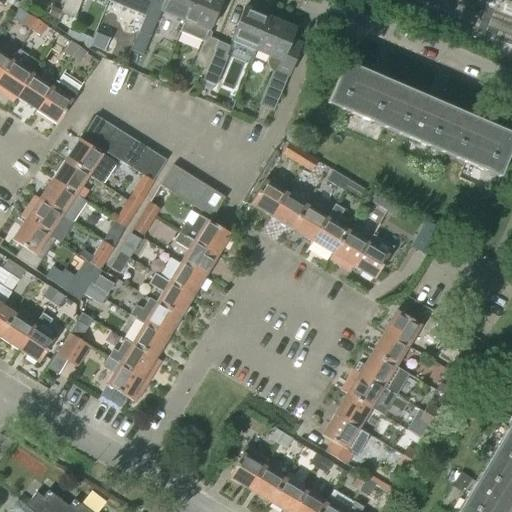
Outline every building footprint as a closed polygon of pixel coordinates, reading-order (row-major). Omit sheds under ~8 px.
[(66,0),(61,11),(74,17),(81,0),(66,0)] [(165,0),(161,11),(184,21),(193,0),(165,0)] [(193,66),(206,71),(218,42),(217,41),(217,40),(206,36),(220,0),(193,0),(184,21),(185,21),(181,32),(203,42),(193,66)] [(48,15),(58,19),(61,11),(51,6),(48,15)] [(232,40),(256,50),(270,18),(245,7),(232,40)] [(12,18),(32,32),(39,21),(19,8),(12,18)] [(158,17),(148,12),(131,51),(142,55),(158,17)] [(270,18),(256,50),(270,56),(269,59),(269,62),(271,68),(274,70),(275,70),(260,104),(273,109),(287,75),(288,75),(301,43),(290,39),(295,28),(270,18)] [(39,21),(32,32),(39,37),(47,26),(39,21)] [(103,51),(110,34),(97,29),(90,46),(103,51)] [(218,42),(206,71),(202,80),(215,86),(227,56),(225,55),(229,46),(218,42)] [(63,52),(71,58),(77,48),(70,43),(63,52)] [(77,48),(71,58),(79,63),(85,54),(77,48)] [(0,94),(12,103),(15,98),(31,74),(20,67),(28,56),(19,50),(11,61),(0,76),(0,94)] [(0,76),(11,61),(0,53),(0,76)] [(326,102),(498,176),(511,144),(511,134),(344,62),(326,102)] [(15,98),(35,111),(51,87),(31,74),(15,98)] [(55,81),(51,87),(35,111),(56,124),(76,94),(55,81)] [(81,138),(92,145),(105,124),(94,117),(81,138)] [(105,124),(92,145),(101,150),(114,130),(105,124)] [(114,130),(101,150),(112,157),(124,136),(114,130)] [(124,136),(112,157),(122,163),(134,142),(124,136)] [(78,139),(65,160),(102,184),(115,164),(78,139)] [(134,142),(122,163),(132,169),(144,149),(134,142)] [(282,155),(301,166),(307,156),(288,145),(282,155)] [(144,149),(132,169),(142,175),(154,155),(144,149)] [(154,155),(142,175),(152,182),(165,161),(154,155)] [(307,156),(301,166),(292,182),(298,186),(308,170),(309,171),(316,161),(307,156)] [(65,160),(51,180),(83,200),(88,191),(81,186),(88,175),(102,184),(65,160)] [(159,186),(170,192),(182,172),(171,166),(159,186)] [(326,180),(342,190),(349,180),(332,170),(326,180)] [(170,192),(180,198),(192,178),(182,172),(170,192)] [(180,198),(191,205),(203,185),(192,178),(180,198)] [(51,180),(38,200),(72,222),(85,202),(83,200),(51,180)] [(249,204),(270,217),(285,193),(264,180),(249,204)] [(349,180),(342,190),(350,195),(357,185),(349,180)] [(191,205),(201,211),(213,191),(203,185),(191,205)] [(213,191),(201,211),(212,217),(224,197),(213,191)] [(368,200),(386,211),(392,201),(374,191),(368,200)] [(132,193),(127,200),(137,206),(141,199),(132,193)] [(270,217),(291,229),(305,205),(285,193),(270,217)] [(72,222),(38,200),(25,220),(49,235),(55,239),(60,243),(73,223),(72,222)] [(127,200),(114,221),(124,227),(137,206),(127,200)] [(392,201),(386,211),(394,215),(400,206),(392,201)] [(149,203),(144,211),(154,217),(159,209),(149,203)] [(311,242),(332,254),(346,230),(334,223),(343,209),(334,204),(326,218),(311,242)] [(291,229),(311,242),(326,218),(305,205),(291,229)] [(154,217),(144,211),(132,230),(142,236),(154,217)] [(184,224),(179,232),(217,255),(229,234),(209,222),(212,217),(201,211),(191,227),(184,224)] [(49,235),(25,220),(11,240),(21,246),(14,257),(34,270),(55,239),(49,235)] [(114,221),(101,241),(111,248),(124,227),(114,221)] [(415,249),(428,256),(442,232),(429,225),(415,249)] [(352,267),(373,280),(393,248),(381,241),(385,234),(376,228),(367,243),(352,267)] [(328,260),(349,273),(352,267),(367,243),(346,230),(332,254),(328,260)] [(187,250),(181,262),(205,276),(217,255),(179,232),(173,242),(187,250)] [(130,233),(118,252),(128,258),(140,240),(130,233)] [(111,248),(101,241),(96,250),(106,257),(111,248)] [(128,258),(118,252),(109,268),(119,274),(128,258)] [(79,301),(82,295),(90,283),(92,285),(93,286),(99,276),(98,275),(101,270),(83,259),(63,291),(79,301)] [(9,275),(16,266),(7,260),(1,270),(9,275)] [(154,274),(192,297),(205,276),(181,262),(169,282),(154,274)] [(17,281),(24,271),(16,266),(9,275),(17,281)] [(149,298),(180,317),(192,297),(154,274),(149,284),(163,292),(156,303),(149,298)] [(82,295),(91,300),(98,288),(107,294),(113,284),(99,276),(93,286),(92,285),(90,283),(82,295)] [(0,288),(0,332),(13,313),(2,306),(10,292),(2,286),(0,288)] [(41,296),(49,302),(56,292),(47,286),(41,296)] [(98,288),(91,300),(100,305),(107,294),(98,288)] [(56,292),(49,302),(57,307),(64,297),(56,292)] [(135,305),(129,315),(144,323),(167,338),(180,317),(149,298),(142,309),(135,305)] [(396,311),(383,332),(407,346),(420,325),(396,311)] [(0,332),(0,338),(17,350),(33,326),(13,313),(0,332)] [(77,319),(69,334),(79,340),(88,326),(77,319)] [(167,338),(144,323),(131,344),(160,362),(160,361),(155,358),(167,338)] [(33,326),(17,350),(38,363),(53,340),(33,326)] [(383,332),(371,353),(395,367),(407,346),(383,332)] [(90,347),(79,340),(69,334),(56,354),(77,368),(90,347)] [(108,358),(119,365),(148,382),(160,362),(131,344),(124,340),(117,352),(113,350),(108,358)] [(477,362),(493,372),(501,359),(485,349),(477,362)] [(360,360),(354,370),(396,395),(408,375),(395,367),(371,353),(365,363),(360,360)] [(119,365),(108,358),(103,366),(114,374),(106,386),(135,403),(148,382),(119,365)] [(452,362),(448,370),(458,376),(462,368),(452,362)] [(396,395),(354,370),(341,391),(346,394),(370,408),(383,416),(396,395)] [(458,376),(448,370),(443,379),(453,385),(458,376)] [(440,383),(436,390),(442,395),(443,395),(448,387),(447,387),(441,383),(440,383)] [(346,394),(334,415),(358,428),(370,408),(346,394)] [(427,404),(423,411),(433,418),(438,410),(427,404)] [(433,418),(423,411),(417,421),(428,427),(433,418)] [(358,428),(334,415),(321,436),(330,441),(324,452),(346,465),(351,455),(355,457),(367,439),(366,439),(368,435),(358,428)] [(487,461),(511,475),(511,419),(487,461)] [(265,438),(276,444),(282,436),(270,429),(265,438)] [(282,436),(276,444),(285,449),(290,441),(282,436)] [(407,446),(401,455),(411,461),(416,451),(407,446)] [(228,477),(249,490),(263,467),(261,466),(266,459),(246,447),(228,477)] [(308,464),(318,469),(323,460),(314,455),(308,464)] [(411,461),(401,455),(395,464),(406,471),(411,461)] [(323,460),(318,469),(326,473),(331,465),(323,460)] [(506,511),(511,503),(511,475),(487,461),(456,511),(506,511)] [(249,490),(269,503),(284,479),(263,467),(249,490)] [(350,486),(360,492),(366,482),(357,476),(350,486)] [(269,503),(285,511),(291,511),(304,492),(284,479),(269,503)] [(366,482),(360,492),(374,501),(381,491),(366,482)] [(291,511),(319,511),(333,490),(324,504),(304,492),(291,511)] [(319,511),(347,511),(354,502),(333,490),(319,511)] [(89,511),(85,509),(75,500),(69,508),(48,491),(43,498),(35,492),(19,511),(89,511)] [(354,502),(347,511),(359,511),(363,507),(354,502)]
